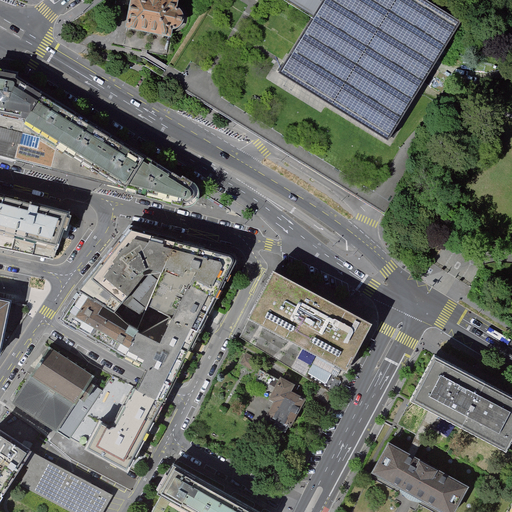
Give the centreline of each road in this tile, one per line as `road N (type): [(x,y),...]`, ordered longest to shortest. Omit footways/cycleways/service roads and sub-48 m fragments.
road 1 (secondary): [(413,299),(361,241),(301,197),(44,47),(11,41)]
road 2 (secondary): [(11,41),(32,67),(265,208),(314,249)]
road 3 (secondary): [(413,299),(308,511)]
road 4 (residential): [(246,238),(257,267),(188,401)]
road 5 (residential): [(188,401),(43,322)]
road 6 (residential): [(298,511),(170,439)]
road 7 (residential): [(112,204),(246,238)]
